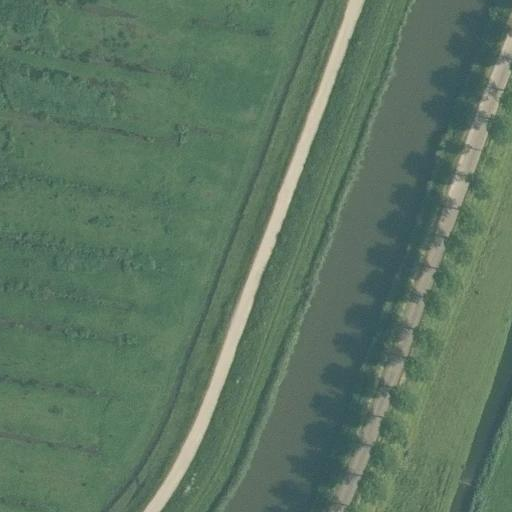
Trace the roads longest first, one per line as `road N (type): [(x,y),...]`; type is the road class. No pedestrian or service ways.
road 1 (track): [(149,511),(198,428),(355,0)]
road 2 (unclassified): [(342,511),(511,57)]
